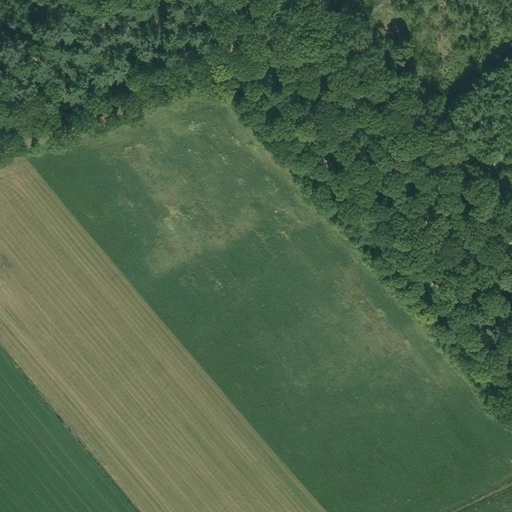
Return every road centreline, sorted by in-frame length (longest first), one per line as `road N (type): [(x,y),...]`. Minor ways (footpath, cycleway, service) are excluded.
road 1 (track): [(315,22),(0,117)]
road 2 (track): [(315,22),(511,247)]
